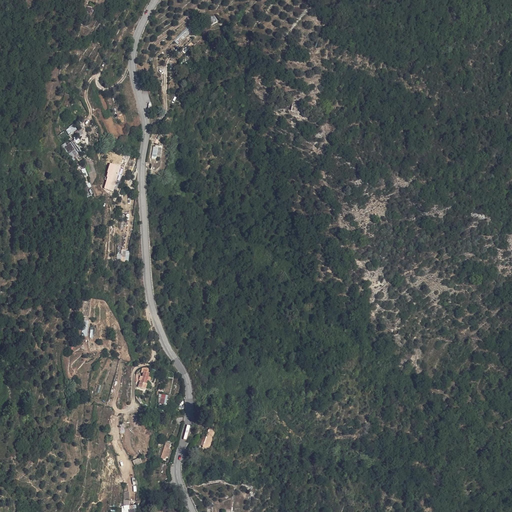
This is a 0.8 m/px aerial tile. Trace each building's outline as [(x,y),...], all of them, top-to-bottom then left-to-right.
[(89,9),(85,7),(81,16),(85,17),(89,9)] [(202,26),(208,22),(204,17),(191,24),(192,25),(195,24),(196,26),(201,24),(202,26)] [(213,20),(208,22),(202,26),(199,27),(201,31),(215,23),(213,20)] [(187,28),(174,40),(178,44),(191,32),(187,28)] [(181,65),(189,58),(186,54),(178,61),(181,65)] [(74,148),(77,146),(74,142),(71,145),(67,147),(74,158),(78,155),(74,148)] [(71,163),(76,160),(74,158),(67,147),(71,145),(69,143),(60,150),(71,163)] [(201,428),(197,445),(201,446),(202,440),(204,440),(206,430),(201,428)] [(122,492),(123,511),(135,511),(135,505),(129,505),(128,491),(122,492)]
